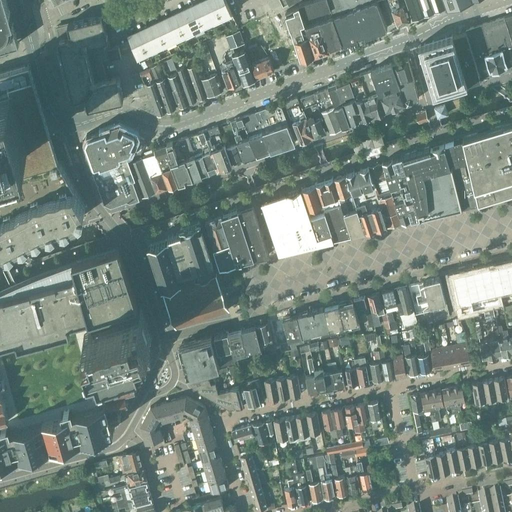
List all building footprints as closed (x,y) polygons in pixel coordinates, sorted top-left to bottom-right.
[(0,0),(0,48),(19,42),(10,13),(6,0),(0,0)] [(202,0),(201,0),(193,4),(206,30),(215,26),(202,0)] [(214,0),(202,0),(215,26),(224,22),(214,0)] [(214,0),(224,22),(234,17),(225,0),(214,0)] [(310,0),(299,4),(299,5),(315,54),(317,53),(319,53),(322,53),(323,51),(329,49),(319,18),(313,0),(310,0)] [(328,0),(313,0),(319,18),(329,49),(344,43),(333,15),(334,15),(328,0)] [(328,0),(334,15),(374,0),(328,0)] [(374,0),(334,15),(333,15),(344,43),(387,27),(377,0),(374,0)] [(389,0),(392,7),(397,23),(411,18),(405,0),(389,0)] [(413,17),(414,17),(413,17),(424,13),(425,13),(425,12),(434,9),(434,10),(435,10),(435,9),(445,5),(445,6),(446,5),(444,0),(406,0),(412,17),(413,17)] [(193,4),(184,8),(196,35),(206,30),(193,4)] [(315,54),(299,5),(286,11),(287,11),(288,13),(286,14),(290,27),(291,27),(301,58),(315,54)] [(184,8),(175,13),(187,39),(196,35),(184,8)] [(175,13),(165,17),(178,44),(187,39),(175,13)] [(113,56),(111,47),(103,14),(102,14),(102,15),(93,17),(93,16),(92,16),(93,17),(84,19),(83,19),(74,22),(74,21),(68,23),(68,22),(68,23),(56,26),(59,39),(58,39),(59,39),(60,44),(59,45),(60,45),(63,54),(62,54),(63,54),(65,63),(64,63),(64,64),(65,63),(67,72),(66,73),(67,73),(70,82),(69,82),(70,82),(72,91),(71,91),(72,91),(73,97),(72,97),(73,97),(75,104),(82,108),(89,106),(89,107),(95,105),(95,106),(95,105),(104,103),(113,100),(113,101),(114,101),(123,98),(123,99),(123,98),(117,74),(107,77),(102,59),(113,56)] [(466,29),(466,31),(473,51),(481,78),(485,77),(486,76),(489,77),(489,76),(492,75),(493,76),(511,69),(511,40),(504,16),(466,29)] [(165,17),(156,21),(168,48),(178,44),(165,17)] [(264,34),(269,49),(279,45),(274,31),(269,18),(263,21),(267,33),(264,34)] [(156,21),(147,26),(159,52),(168,48),(156,21)] [(147,26),(137,30),(150,57),(159,52),(147,26)] [(130,39),(134,48),(140,61),(150,57),(137,30),(128,35),(130,39)] [(240,30),(226,35),(243,82),(257,76),(249,55),(248,55),(244,43),(245,43),(244,42),(240,30)] [(466,31),(453,35),(462,66),(467,84),(468,84),(468,82),(480,78),(480,80),(481,80),(481,79),(481,78),(473,51),(466,31)] [(462,66),(453,35),(419,45),(422,55),(434,94),(448,89),(448,90),(461,86),(460,86),(466,84),(467,84),(462,66)] [(245,43),(247,50),(248,50),(252,48),(257,46),(253,38),(244,42),(245,43)] [(118,44),(118,45),(121,54),(122,54),(123,53),(134,48),(130,39),(119,44),(118,44)] [(201,43),(205,54),(210,52),(206,41),(201,43)] [(278,43),(281,50),(286,64),(299,60),(293,45),(285,48),(283,41),(278,43)] [(113,47),(111,47),(113,56),(121,54),(118,45),(113,47)] [(189,49),(192,57),(197,55),(194,47),(189,49)] [(252,61),(256,59),(252,48),(248,50),(252,61)] [(252,63),(257,76),(274,69),(269,56),(252,63)] [(408,57),(392,62),(407,102),(408,102),(417,99),(418,96),(419,96),(417,90),(408,57)] [(392,62),(371,70),(385,110),(407,102),(392,62)] [(0,253),(74,221),(76,219),(78,219),(79,218),(85,210),(86,207),(87,205),(89,200),(85,188),(78,179),(69,175),(66,172),(59,157),(30,63),(0,72),(0,253)] [(227,64),(220,67),(222,71),(228,86),(229,85),(230,86),(233,85),(234,84),(242,80),(236,66),(235,63),(228,66),(227,64)] [(187,67),(193,83),(201,80),(200,78),(195,64),(187,67)] [(156,80),(155,81),(161,95),(170,92),(165,77),(158,80),(157,77),(160,76),(156,65),(150,68),(154,77),(156,80)] [(177,69),(183,87),(191,85),(184,66),(177,69)] [(150,79),(154,77),(150,68),(140,72),(142,76),(145,75),(149,77),(150,79)] [(371,70),(360,74),(374,114),(385,110),(371,70)] [(168,76),(173,91),(183,87),(177,72),(168,76)] [(217,72),(209,75),(215,93),(223,90),(217,72)] [(360,74),(349,78),(363,118),(374,114),(360,74)] [(200,78),(201,80),(207,96),(215,93),(209,75),(200,78)] [(349,78),(336,83),(350,122),(363,118),(349,78)] [(201,80),(193,83),(198,99),(207,96),(201,80)] [(146,84),(151,99),(161,95),(155,81),(146,84)] [(328,86),(328,87),(343,125),(350,122),(336,83),(328,85),(328,86)] [(191,85),(183,87),(189,102),(196,100),(191,85)] [(183,87),(173,91),(179,106),(188,102),(183,87)] [(328,87),(314,92),(329,130),(343,125),(328,87)] [(170,92),(161,95),(166,111),(176,107),(170,92)] [(301,97),(315,134),(315,135),(327,131),(314,92),(301,97)] [(161,95),(151,99),(157,114),(166,111),(161,95)] [(310,136),(315,134),(302,101),(299,102),(297,96),(285,101),(298,134),(300,140),(311,136),(310,136)] [(270,147),(278,144),(282,146),(289,144),(293,135),(290,127),(287,125),(288,123),(287,120),(284,120),(286,117),(282,107),(275,104),(255,111),(270,147)] [(444,104),(435,107),(438,116),(447,114),(447,111),(444,104)] [(426,110),(416,113),(419,121),(419,122),(429,119),(426,110)] [(242,116),(257,155),(271,150),(270,147),(255,111),(242,116)] [(238,141),(239,143),(245,159),(257,155),(242,116),(230,120),(232,123),(233,128),(238,141)] [(464,136),(463,136),(477,200),(478,203),(479,203),(495,198),(494,196),(509,191),(510,193),(511,192),(511,121),(511,122),(488,129),(477,132),(464,136)] [(142,195),(129,161),(128,159),(142,154),(147,143),(144,142),(145,140),(138,136),(136,131),(119,123),(86,135),(83,142),(93,169),(96,170),(106,199),(113,202),(127,197),(127,198),(130,200),(142,195)] [(221,132),(233,128),(232,123),(219,128),(221,132)] [(218,124),(204,129),(209,144),(208,144),(217,169),(222,167),(232,164),(223,138),(218,124)] [(204,129),(198,131),(203,144),(202,150),(210,171),(217,169),(208,144),(209,144),(206,137),(205,133),(204,129)] [(198,131),(179,138),(194,177),(210,171),(202,150),(203,144),(198,131)] [(463,136),(454,139),(470,204),(474,203),(475,203),(476,202),(475,201),(475,200),(477,200),(463,136)] [(227,137),(223,138),(232,164),(245,159),(239,143),(230,146),(227,137)] [(172,141),(154,147),(168,185),(179,182),(194,177),(179,138),(178,138),(179,142),(174,144),(172,141)] [(375,138),(367,140),(358,144),(354,147),(355,151),(360,150),(368,148),(375,146),(380,144),(384,141),(383,138),(378,138),(375,138)] [(454,139),(445,142),(462,207),(463,207),(463,205),(469,203),(470,205),(470,204),(454,139)] [(402,155),(411,188),(420,217),(421,217),(420,217),(426,215),(425,213),(427,212),(428,214),(428,215),(461,207),(462,207),(445,142),(444,142),(402,155)] [(143,156),(149,172),(156,191),(169,186),(168,185),(154,147),(152,148),(153,152),(143,156)] [(402,155),(392,158),(403,190),(411,218),(411,219),(420,217),(411,188),(402,155)] [(129,161),(142,195),(143,194),(143,195),(156,190),(156,191),(149,172),(143,156),(129,161)] [(383,163),(382,163),(402,221),(402,220),(411,218),(411,219),(411,218),(403,190),(392,158),(392,159),(383,162),(383,161),(382,162),(383,163)] [(369,166),(387,225),(402,221),(382,163),(379,164),(379,163),(378,163),(369,166)] [(357,169),(376,228),(378,227),(386,225),(387,225),(369,166),(368,166),(357,169)] [(376,228),(357,169),(347,172),(347,173),(346,173),(364,228),(365,231),(376,228)] [(346,173),(333,177),(351,234),(352,234),(352,233),(358,232),(357,229),(356,224),(360,223),(361,229),(364,228),(346,173)] [(333,177),(316,183),(334,238),(351,234),(333,177)] [(320,242),(333,238),(334,238),(316,183),(301,187),(318,236),(320,242)] [(301,187),(285,193),(300,236),(308,233),(311,243),(320,242),(318,236),(301,187)] [(300,236),(285,193),(274,196),(262,200),(279,251),(311,243),(308,233),(300,236)] [(253,203),(239,208),(254,257),(269,254),(253,203)] [(221,214),(237,261),(254,257),(239,208),(221,214)] [(237,261),(221,214),(206,220),(208,226),(221,266),(221,265),(236,261),(236,262),(237,261)] [(150,244),(177,326),(228,309),(199,221),(180,227),(182,231),(168,235),(169,238),(150,244)] [(0,281),(0,463),(115,429),(162,357),(151,324),(121,233),(36,261),(0,281)] [(511,261),(452,274),(461,310),(499,302),(497,293),(511,289),(511,261)] [(440,276),(424,280),(431,310),(435,323),(451,318),(450,314),(440,276)] [(424,280),(407,285),(415,314),(431,310),(424,280)] [(402,318),(406,330),(412,329),(419,327),(417,322),(417,321),(415,316),(415,314),(407,285),(401,286),(397,287),(403,312),(408,310),(410,316),(402,318)] [(388,319),(391,333),(398,332),(398,331),(397,328),(399,327),(396,316),(393,317),(391,308),(389,309),(387,305),(398,302),(397,301),(398,301),(395,288),(385,290),(383,291),(381,291),(384,304),(385,304),(388,319)] [(371,309),(372,309),(375,325),(381,324),(378,314),(384,312),(379,292),(368,295),(371,309)] [(353,299),(356,309),(359,308),(360,313),(366,311),(365,306),(368,306),(365,295),(353,299)] [(338,302),(346,330),(360,326),(356,309),(353,299),(353,300),(349,301),(348,300),(339,302),(338,302)] [(324,306),(331,334),(332,334),(346,330),(338,302),(336,303),(336,304),(332,305),(332,304),(324,306)] [(297,313),(302,334),(316,331),(318,337),(331,334),(324,306),(319,307),(320,310),(314,312),(313,310),(314,310),(313,309),(297,313)] [(283,317),(291,348),(300,346),(299,341),(304,340),(302,334),(297,313),(283,317)] [(283,317),(269,321),(269,322),(272,333),(275,344),(276,347),(280,346),(281,350),(282,350),(291,348),(283,317)] [(267,322),(256,325),(262,348),(273,345),(267,322)] [(497,324),(502,355),(511,353),(511,348),(509,335),(504,336),(501,323),(497,324)] [(256,324),(242,328),(249,359),(250,359),(250,360),(254,358),(253,356),(262,355),(261,350),(262,350),(262,348),(256,325),(256,324)] [(495,338),(489,339),(492,357),(502,355),(497,325),(492,326),(495,338)] [(242,328),(228,332),(234,357),(235,362),(249,359),(242,328)] [(412,329),(406,330),(401,331),(402,337),(413,335),(412,329)] [(398,332),(391,333),(389,334),(391,342),(398,340),(397,336),(401,335),(400,331),(398,331),(398,332)] [(214,335),(214,336),(221,360),(219,360),(220,366),(235,362),(234,357),(228,332),(214,335)] [(366,344),(377,341),(376,334),(364,333),(366,344)] [(376,334),(377,341),(378,345),(390,343),(389,334),(376,334)] [(220,366),(211,336),(210,336),(211,338),(206,339),(205,337),(205,338),(205,339),(201,340),(201,339),(179,345),(187,375),(220,366)] [(426,353),(417,355),(420,371),(432,369),(429,353),(431,353),(429,344),(428,337),(423,338),(426,353)] [(492,357),(489,339),(479,341),(483,359),(492,357)] [(462,342),(457,343),(461,363),(470,361),(467,342),(462,343),(462,342)] [(453,345),(449,346),(452,365),(461,363),(457,343),(452,344),(453,345)] [(309,344),(300,346),(301,352),(310,349),(309,344)] [(445,346),(440,347),(444,366),(452,365),(449,346),(445,347),(445,346)] [(444,366),(440,347),(435,348),(431,349),(434,368),(444,366)] [(383,348),(379,349),(384,378),(395,375),(391,358),(385,359),(383,348)] [(384,378),(379,349),(374,350),(376,361),(369,362),(373,380),(384,378)] [(410,354),(405,355),(408,373),(420,371),(417,355),(417,353),(410,354)] [(393,356),(397,375),(406,373),(403,354),(398,354),(399,355),(393,356)] [(318,390),(314,368),(312,357),(307,358),(310,374),(306,375),(309,392),(318,390)] [(358,360),(355,361),(359,382),(369,380),(366,364),(359,365),(358,360)] [(328,371),(324,372),(327,388),(336,387),(331,361),(327,362),(328,371)] [(331,361),(336,387),(345,385),(342,368),(337,369),(336,361),(331,361)] [(359,382),(355,361),(352,361),(353,367),(346,368),(349,384),(359,382)] [(323,367),(314,368),(318,390),(327,388),(324,372),(323,367)] [(193,388),(198,386),(211,383),(211,382),(208,372),(209,372),(208,372),(190,377),(191,377),(193,388)] [(297,373),(286,375),(290,395),(301,393),(297,373)] [(286,375),(276,377),(279,397),(290,395),(286,375)] [(504,376),(493,378),(497,398),(508,396),(504,376)] [(279,397),(276,377),(265,379),(268,399),(279,397)] [(493,378),(482,380),(486,400),(497,398),(493,378)] [(486,400),(482,380),(472,382),(475,402),(486,400)] [(199,390),(214,398),(218,391),(215,381),(211,382),(211,383),(198,386),(199,390)] [(244,386),(249,403),(260,401),(256,383),(244,386)] [(462,384),(452,386),(457,410),(461,410),(460,402),(465,401),(462,384)] [(239,386),(228,389),(233,406),(244,403),(239,386)] [(457,410),(452,386),(442,387),(445,404),(451,403),(452,411),(457,410)] [(440,388),(431,390),(436,419),(440,418),(438,406),(444,405),(440,388)] [(218,391),(214,398),(229,407),(233,406),(228,389),(218,391)] [(431,390),(421,391),(424,408),(429,407),(432,420),(436,419),(431,390)] [(424,408),(421,391),(410,394),(417,432),(421,431),(418,413),(424,412),(424,408)] [(184,415),(187,416),(196,400),(186,395),(179,397),(184,415)] [(174,418),(184,415),(179,397),(169,400),(168,400),(174,418)] [(174,418),(168,400),(158,403),(163,421),(173,418),(174,418)] [(187,416),(190,418),(207,412),(205,405),(196,400),(187,416)] [(381,416),(378,400),(368,402),(373,428),(378,427),(377,423),(383,422),(381,416)] [(366,402),(355,404),(360,430),(365,429),(363,420),(369,418),(366,402)] [(162,424),(163,421),(158,403),(151,406),(146,415),(162,424)] [(360,430),(355,404),(345,406),(348,423),(354,421),(355,431),(360,430)] [(343,406),(332,408),(338,435),(343,434),(341,424),(346,423),(343,406)] [(338,435),(332,408),(322,410),(322,412),(320,413),(323,427),(331,426),(333,436),(338,435)] [(317,411),(306,413),(310,433),(321,431),(317,411)] [(190,418),(193,428),(210,423),(207,412),(190,418)] [(306,413),(295,415),(299,435),(310,433),(306,413)] [(160,427),(162,424),(146,415),(141,425),(143,432),(160,427)] [(295,415),(285,417),(288,437),(299,435),(295,415)] [(288,437),(285,417),(274,419),(277,439),(288,437)] [(271,419),(265,421),(252,423),(255,430),(255,431),(255,432),(258,441),(266,439),(267,442),(271,441),(268,432),(273,432),(271,419)] [(196,438),(196,439),(214,433),(213,433),(210,423),(193,428),(196,438)] [(254,435),(251,423),(232,429),(235,440),(254,435)] [(437,428),(439,433),(451,431),(450,425),(437,428)] [(163,437),(160,427),(143,432),(146,443),(150,441),(163,437)] [(196,439),(199,449),(217,444),(214,433),(196,439)] [(328,436),(325,437),(326,446),(327,449),(328,453),(329,453),(333,452),(341,451),(339,444),(340,444),(338,435),(332,436),(334,445),(330,446),(328,436)] [(389,441),(388,436),(375,439),(376,444),(389,441)] [(510,436),(499,438),(503,458),(511,456),(511,448),(510,438),(511,438),(510,436)] [(165,443),(163,437),(150,441),(152,447),(165,443)] [(499,438),(488,440),(492,460),(503,458),(499,438)] [(488,440),(478,443),(482,462),(492,460),(488,440)] [(363,441),(351,443),(352,449),(354,449),(364,447),(363,441)] [(351,442),(340,444),(339,444),(341,451),(342,451),(352,449),(351,443),(351,442)] [(174,444),(181,466),(185,465),(178,443),(174,444)] [(478,443),(467,445),(471,465),(482,462),(478,443)] [(202,459),(220,454),(217,444),(199,449),(202,459)] [(467,445),(456,447),(461,467),(471,465),(467,445)] [(445,449),(446,451),(450,469),(461,467),(456,447),(445,449)] [(119,454),(123,471),(143,466),(138,449),(127,452),(119,454)] [(354,449),(352,449),(342,451),(343,457),(355,454),(354,449)] [(270,464),(269,460),(266,450),(261,451),(266,465),(270,464)] [(446,451),(435,453),(439,473),(451,471),(450,469),(446,451)] [(240,455),(256,509),(267,506),(251,452),(240,455)] [(337,494),(348,492),(345,475),(338,476),(333,452),(329,453),(337,494)] [(439,473),(435,453),(425,455),(429,475),(439,473)] [(202,459),(205,470),(223,464),(220,454),(202,459),(202,460),(202,459)] [(316,455),(318,467),(324,497),(335,495),(332,477),(331,473),(324,474),(323,466),(325,465),(324,460),(325,459),(323,456),(323,454),(316,455)] [(296,459),(298,467),(305,466),(304,458),(296,459)] [(357,462),(362,489),(373,487),(370,470),(364,472),(362,461),(357,462)] [(208,480),(226,475),(226,474),(223,464),(205,470),(208,480)] [(361,489),(356,464),(350,465),(352,474),(346,475),(350,492),(361,489)] [(122,473),(125,484),(146,478),(143,467),(122,473)] [(323,497),(319,480),(313,481),(310,468),(306,469),(312,499),(323,497)] [(294,482),(299,502),(302,501),(310,500),(304,471),(300,471),(302,480),(294,482)] [(226,475),(208,480),(209,480),(212,491),(229,485),(226,475)] [(128,486),(129,491),(148,486),(146,478),(125,484),(107,489),(109,493),(114,491),(125,488),(125,486),(128,486)] [(284,487),(287,503),(292,502),(293,503),(296,503),(297,501),(298,501),(293,478),(288,479),(290,486),(284,487)] [(112,500),(113,504),(151,494),(148,486),(129,491),(124,492),(126,496),(116,499),(112,500)] [(480,505),(470,507),(470,511),(498,511),(511,509),(511,498),(502,500),(500,493),(478,497),(480,505)] [(151,494),(113,504),(114,508),(118,507),(119,507),(130,504),(132,502),(134,507),(153,502),(151,494)] [(207,511),(219,509),(224,507),(223,502),(221,496),(204,501),(207,511)] [(207,511),(204,501),(194,504),(193,504),(195,511),(207,511)] [(458,501),(446,504),(448,511),(470,511),(470,507),(459,509),(458,501)] [(225,511),(237,511),(235,503),(228,505),(224,507),(225,511)]
